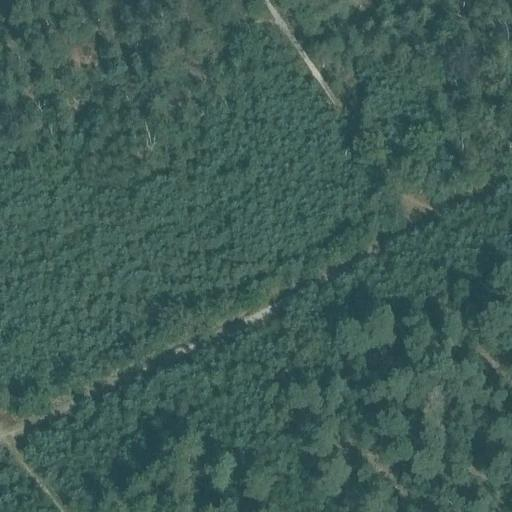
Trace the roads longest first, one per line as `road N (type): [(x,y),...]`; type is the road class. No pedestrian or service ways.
road 1 (track): [(0,420),(187,339),(433,208),(289,16)]
road 2 (track): [(0,62),(47,38),(87,31),(146,38),(233,31),(289,16),(275,0)]
